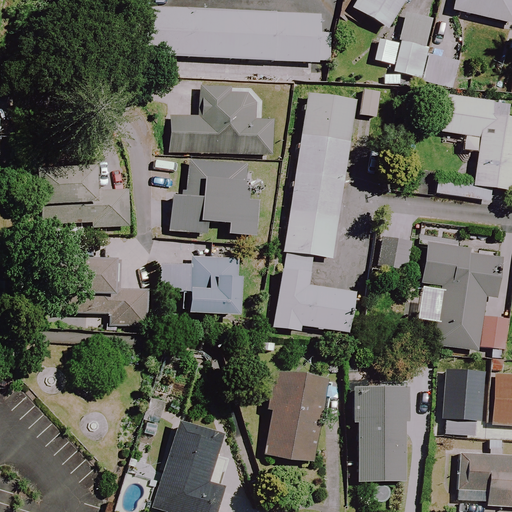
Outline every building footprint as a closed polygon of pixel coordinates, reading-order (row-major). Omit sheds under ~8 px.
[(404,0),(356,0),(349,11),(383,33),(404,0)] [(511,15),(511,0),(453,0),(450,13),(509,29),(511,15)] [(316,35),(317,17),(227,14),(189,12),(142,10),(140,59),(327,67),(328,36),(316,35)] [(424,51),(398,45),(391,74),(416,81),(424,51)] [(455,64),(427,58),(421,85),(449,91),(455,64)] [(260,101),(250,92),(198,90),(197,118),(170,117),(169,153),(267,157),(268,126),(259,126),(260,101)] [(378,95),(361,92),(356,120),(373,122),(378,95)] [(352,103),(304,96),(281,256),(329,262),(352,103)] [(511,195),(511,193),(511,121),(505,121),(507,107),(490,104),(444,98),(439,135),(477,140),(471,190),(511,195)] [(242,167),(168,165),(165,235),(204,237),(205,226),(225,226),(225,238),(253,239),(254,200),(240,199),(242,167)] [(95,194),(95,169),(35,168),(34,225),(90,227),(91,232),(127,229),(125,193),(95,194)] [(464,251),(421,247),(417,286),(438,288),(432,349),(475,353),(476,350),(501,352),(504,323),(480,320),(482,299),(494,300),(498,261),(463,257),(464,251)] [(235,262),(190,260),(190,269),(158,268),(157,294),(181,295),(180,317),(233,320),(235,262)] [(116,294),(117,264),(67,262),(65,297),(111,299),(110,328),(142,330),(144,295),(116,294)] [(308,267),(279,263),(270,331),(298,335),(298,330),(343,336),(348,296),(305,291),(308,267)] [(320,385),(267,377),(262,412),(266,412),(259,458),(307,466),(320,385)] [(511,377),(490,377),(488,428),(511,429),(511,377)] [(399,394),(357,393),(357,414),(352,414),(352,486),(399,486),(399,394)] [(218,440),(176,427),(150,511),(154,511),(211,511),(217,492),(203,487),(218,440)] [(499,444),(487,443),(486,459),(460,457),(458,494),(485,495),(484,510),(511,510),(511,458),(498,458),(499,444)]
